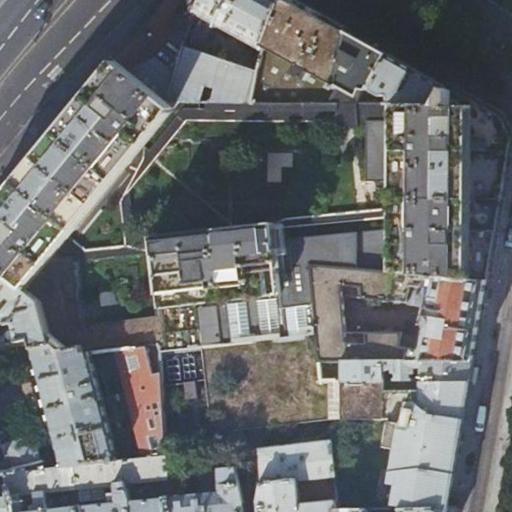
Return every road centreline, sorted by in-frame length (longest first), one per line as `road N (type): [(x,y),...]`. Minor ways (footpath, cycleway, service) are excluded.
road 1 (residential): [(511,299),(474,511)]
road 2 (secondary): [(0,128),(112,0)]
